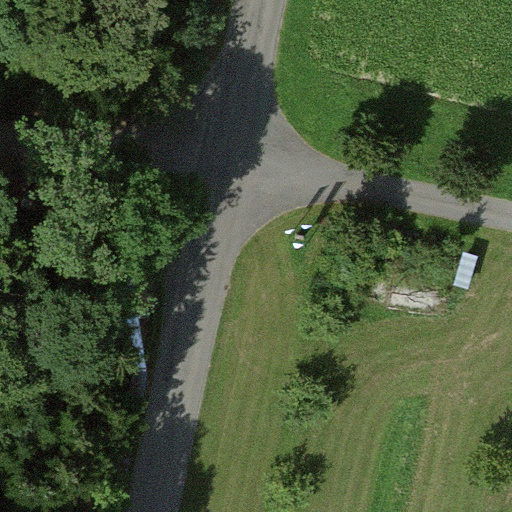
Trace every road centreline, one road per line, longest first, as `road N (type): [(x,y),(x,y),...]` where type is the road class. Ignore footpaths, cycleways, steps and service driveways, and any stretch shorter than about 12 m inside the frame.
road 1 (unclassified): [(151,511),(260,0)]
road 2 (track): [(0,110),(226,161)]
